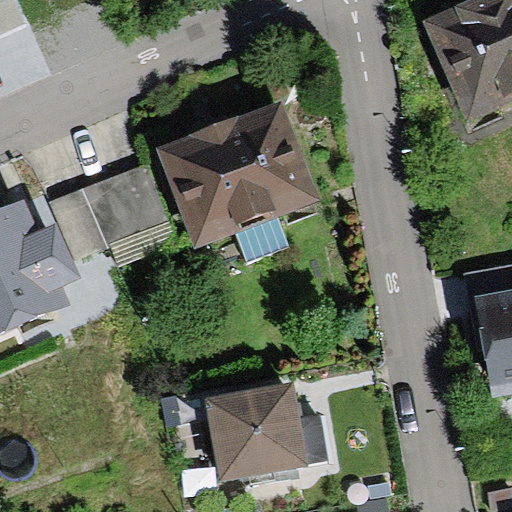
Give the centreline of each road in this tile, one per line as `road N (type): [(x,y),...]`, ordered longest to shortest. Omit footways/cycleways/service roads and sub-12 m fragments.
road 1 (residential): [(441,511),(346,0)]
road 2 (residential): [(0,128),(296,0)]
